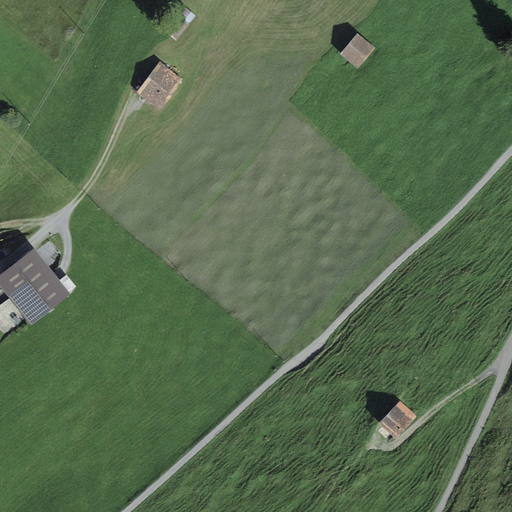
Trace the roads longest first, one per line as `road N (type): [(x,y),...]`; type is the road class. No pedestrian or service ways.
road 1 (unclassified): [(124,511),(323,334),(511,148)]
road 2 (track): [(57,273),(67,253),(65,218),(146,69)]
road 3 (unclassified): [(438,511),(511,340)]
road 4 (track): [(372,439),(383,446),(397,441),(502,360)]
